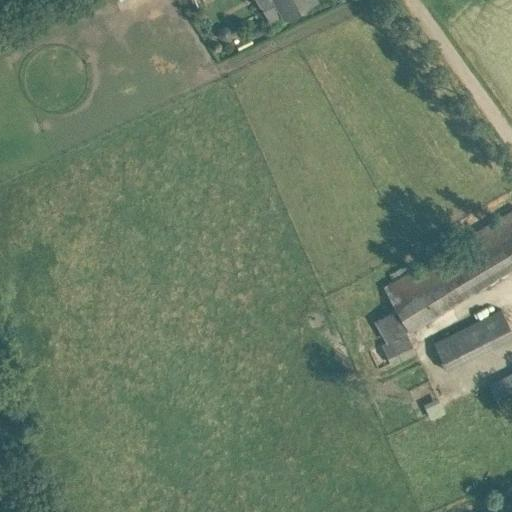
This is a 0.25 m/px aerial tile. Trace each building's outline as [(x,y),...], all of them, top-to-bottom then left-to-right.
[(273,0),(274,1),(263,7),(271,22),(283,15),(285,17),(288,15),(290,18),(293,19),(299,16),(300,13),(298,10),(313,2),(311,0),(273,0)] [(511,209),(384,288),(395,307),(375,319),(388,340),(423,319),(408,292),(491,241),(506,269),(511,265),(511,209)] [(482,317),(497,345),(511,337),(511,330),(501,308),(482,317)] [(383,343),(392,363),(415,352),(406,332),(383,343)] [(511,372),(489,384),(502,409),(511,403),(511,372)]
